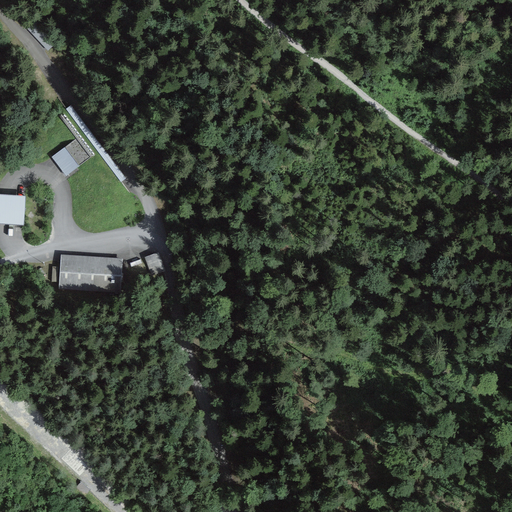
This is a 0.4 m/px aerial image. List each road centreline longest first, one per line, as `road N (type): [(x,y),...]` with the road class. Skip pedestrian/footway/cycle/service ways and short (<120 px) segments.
road 1 (unknown): [(228,511),(184,287),(146,183),(65,63),(6,0)]
road 2 (track): [(242,0),(346,65),(511,191)]
